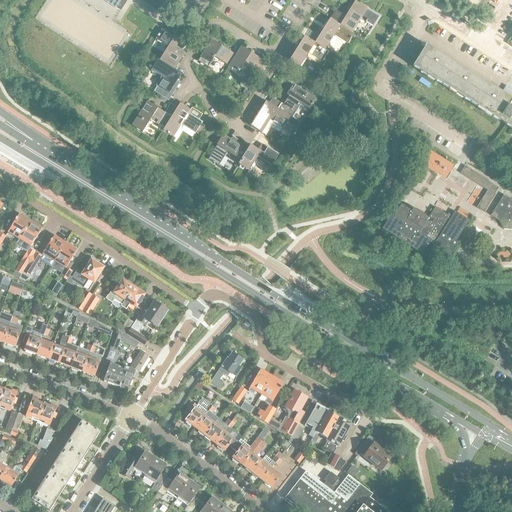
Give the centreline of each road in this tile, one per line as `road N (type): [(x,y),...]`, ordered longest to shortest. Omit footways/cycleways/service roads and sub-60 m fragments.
road 1 (residential): [(198,310),(0,182)]
road 2 (residential): [(369,418),(265,354),(249,311),(215,294),(198,310)]
road 3 (residential): [(475,148),(388,87),(393,60),(428,7)]
road 4 (secondary): [(35,154),(198,252)]
road 5 (residential): [(347,337),(380,301),(511,309)]
road 6 (secondary): [(198,252),(200,261),(339,349)]
road 7 (secondary): [(347,337),(198,252)]
road 8 (secondary): [(486,430),(479,418),(347,337)]
road 9 (residential): [(266,511),(130,417)]
road 10 (residential): [(130,417),(0,363)]
road 11 (secondary): [(339,349),(453,417)]
road 12 (residential): [(130,417),(198,310)]
